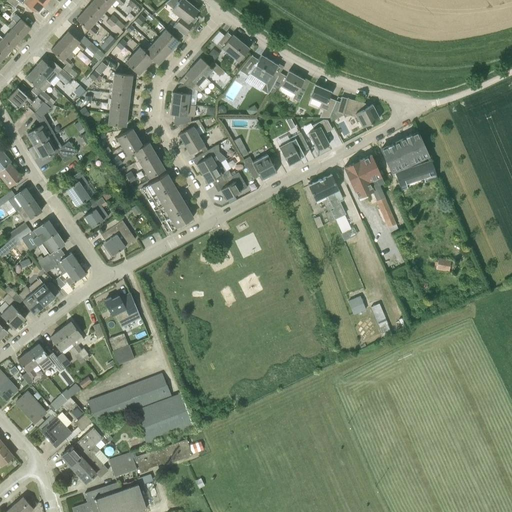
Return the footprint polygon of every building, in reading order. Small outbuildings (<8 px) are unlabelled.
[(38,9),(42,4),(37,0),(5,0),(14,6),(19,0),(22,0),(23,1),(23,0),(25,0),(33,7),(38,9)] [(104,13),(111,5),(105,0),(93,0),(91,2),(104,13)] [(173,26),(184,35),(197,19),(193,16),(198,10),(186,0),(168,0),(165,3),(172,9),(171,11),(180,17),(173,26)] [(96,21),(104,13),(91,2),(84,10),(96,21)] [(96,21),(84,10),(76,19),(93,35),(101,26),(96,21)] [(16,23),(20,19),(14,14),(10,18),(13,20),(16,23)] [(109,18),(115,23),(118,19),(112,14),(109,18)] [(30,28),(20,18),(20,19),(16,23),(11,28),(21,38),(30,28)] [(115,23),(109,18),(105,22),(111,27),(115,23)] [(6,34),(1,29),(0,30),(0,37),(2,38),(12,48),(21,38),(11,28),(6,34)] [(178,41),(165,29),(157,38),(170,50),(178,41)] [(82,51),(86,47),(79,41),(68,31),(59,40),(72,51),(75,54),(80,49),(82,51)] [(227,32),(216,44),(238,62),(249,48),(232,34),(231,36),(227,32)] [(111,34),(102,45),(108,50),(117,39),(111,34)] [(91,42),(83,35),(79,41),(86,47),(87,48),(91,42)] [(12,48),(2,38),(0,40),(0,54),(3,57),(12,48)] [(163,58),(170,50),(157,38),(150,46),(163,58)] [(51,50),(68,66),(72,62),(67,56),(72,51),(59,40),(51,50)] [(122,46),(118,42),(115,46),(121,51),(124,47),(122,46)] [(145,66),(152,59),(145,51),(139,46),(132,54),(145,66)] [(157,64),(163,58),(150,46),(145,51),(152,59),(157,64)] [(138,74),(145,66),(132,54),(125,62),(138,74)] [(252,55),(235,75),(238,78),(243,72),(248,76),(249,73),(265,83),(277,65),(261,55),(258,60),(252,56),(252,55)] [(193,66),(205,77),(212,69),(220,76),(225,71),(213,61),(209,66),(200,58),(193,66)] [(33,68),(45,79),(53,70),(42,59),(33,68)] [(189,87),(194,89),(200,92),(202,89),(198,85),(205,77),(193,66),(185,74),(194,82),(189,87)] [(37,87),(45,79),(33,68),(26,77),(37,87)] [(57,74),(56,75),(65,84),(71,78),(70,76),(63,70),(62,69),(57,74)] [(91,73),(96,78),(99,75),(94,70),(91,73)] [(286,76),(280,73),(269,92),(273,94),(276,89),(278,90),(281,86),(295,94),(292,98),(299,102),(304,93),(298,90),(303,79),(288,71),(286,76)] [(88,77),(93,82),(96,78),(91,73),(88,77)] [(112,83),(130,86),(131,75),(114,73),(112,83)] [(111,93),(129,96),(130,86),(112,83),(111,93)] [(318,108),(323,110),(320,117),(329,117),(330,113),(336,101),(328,98),(331,91),(315,84),(309,97),(321,102),(318,108)] [(34,113),(44,102),(37,96),(32,101),(27,97),(28,96),(18,87),(8,98),(16,106),(15,107),(16,108),(24,100),(29,104),(27,106),(34,112),(34,113)] [(171,103),(187,105),(189,94),(193,94),(194,89),(189,87),(188,94),(172,92),(171,103)] [(42,90),(37,96),(44,102),(45,104),(49,100),(50,98),(42,90)] [(110,103),(128,106),(129,96),(111,93),(110,103)] [(347,99),(342,114),(342,115),(343,114),(348,116),(349,113),(354,114),(361,127),(379,118),(372,105),(364,108),(362,104),(347,99)] [(34,145),(54,133),(43,115),(50,108),(51,109),(54,106),(52,105),(49,100),(45,104),(44,102),(34,113),(39,118),(37,120),(40,125),(27,133),(34,145)] [(109,114),(126,116),(128,106),(110,103),(109,114)] [(178,124),(190,121),(191,116),(193,117),(195,106),(187,105),(171,103),(169,114),(174,115),(173,123),(176,125),(178,124)] [(126,116),(109,114),(107,124),(125,126),(126,116)] [(184,144),(198,136),(195,129),(202,125),(199,119),(190,121),(178,124),(182,132),(178,134),(184,144)] [(314,130),(307,133),(317,151),(329,144),(324,134),(329,131),(323,120),(311,126),(314,130)] [(122,147),(137,138),(132,128),(116,137),(122,147)] [(398,140),(399,141),(392,144),(392,143),(387,146),(380,149),(390,171),(402,166),(409,163),(409,164),(416,161),(429,155),(418,131),(411,134),(410,134),(405,136),(405,137),(398,140)] [(290,141),(278,146),(288,166),(300,159),(300,158),(304,156),(302,152),(309,148),(300,132),(288,138),(290,141)] [(54,133),(34,145),(42,158),(56,150),(60,157),(73,148),(69,141),(61,146),(54,133)] [(203,153),(207,150),(198,136),(184,144),(190,154),(200,148),(203,153)] [(127,155),(133,152),(142,146),(137,138),(122,147),(127,155)] [(138,160),(153,151),(148,142),(142,146),(133,152),(138,160)] [(202,174),(220,162),(226,159),(218,152),(217,144),(207,150),(203,153),(206,158),(196,164),(202,174)] [(0,170),(9,163),(11,162),(0,148),(0,170)] [(138,160),(143,168),(158,159),(153,151),(138,160)] [(248,157),(241,161),(251,180),(258,176),(260,180),(276,172),(273,167),(274,167),(273,163),(271,164),(266,154),(252,162),(248,157)] [(372,190),(376,200),(384,196),(379,184),(383,182),(380,176),(381,176),(378,170),(381,169),(374,154),(371,156),(370,155),(369,155),(369,154),(363,157),(364,158),(358,160),(359,161),(353,163),(352,164),(351,162),(345,165),(346,166),(344,167),(357,197),(368,192),(372,190)] [(158,159),(143,168),(149,178),(164,169),(158,159)] [(409,194),(407,188),(437,178),(431,161),(395,173),(403,197),(409,194)] [(220,190),(235,181),(228,170),(225,171),(220,162),(202,174),(207,183),(211,181),(217,192),(220,190)] [(0,178),(8,189),(22,178),(9,163),(0,170),(0,178)] [(87,182),(79,171),(73,176),(77,181),(66,189),(77,206),(90,197),(83,187),(87,183),(87,182)] [(141,189),(147,199),(175,183),(172,178),(170,179),(167,173),(141,189)] [(331,174),(319,179),(308,185),(314,198),(316,203),(322,200),(327,212),(325,213),(329,222),(334,219),(338,217),(345,214),(338,197),(336,198),(333,192),(338,189),(331,174)] [(235,181),(220,190),(226,199),(240,191),(235,181)] [(147,199),(153,210),(179,194),(176,190),(178,188),(175,183),(147,199)] [(0,205),(8,200),(16,211),(16,210),(21,207),(33,198),(25,187),(14,195),(11,190),(4,194),(5,195),(0,198),(0,205)] [(153,210),(160,221),(188,205),(185,200),(183,201),(179,194),(153,210)] [(396,223),(384,196),(376,200),(387,227),(388,227),(395,224),(396,223)] [(105,201),(102,197),(90,205),(93,209),(84,216),(92,227),(108,216),(100,205),(105,201)] [(16,210),(24,222),(41,210),(33,198),(21,207),(16,210)] [(136,215),(141,212),(136,204),(131,208),(136,215)] [(188,205),(160,221),(167,233),(193,217),(189,211),(191,210),(188,205)] [(108,223),(124,246),(135,239),(125,225),(122,220),(122,219),(121,220),(119,216),(108,223)] [(48,220),(31,231),(21,238),(23,240),(30,250),(41,242),(41,243),(56,232),(48,220)] [(24,222),(4,236),(8,241),(12,237),(18,233),(28,226),(24,222)] [(124,247),(124,246),(108,223),(101,228),(104,232),(101,233),(106,240),(103,242),(112,255),(124,247)] [(345,239),(357,235),(354,226),(342,231),(345,239)] [(0,259),(3,257),(23,240),(21,238),(31,231),(28,227),(18,233),(12,237),(8,241),(0,247),(0,259)] [(56,232),(41,243),(49,254),(53,250),(54,251),(64,243),(56,232)] [(63,274),(66,272),(78,263),(71,252),(56,262),(53,258),(51,260),(41,266),(45,273),(56,265),(63,274)] [(47,255),(38,262),(41,266),(51,260),(47,255)] [(436,270),(449,272),(451,260),(438,258),(436,270)] [(78,263),(66,272),(69,276),(65,279),(69,285),(74,282),(85,274),(78,263)] [(60,288),(65,284),(58,277),(54,280),(60,288)] [(28,288),(43,306),(54,297),(54,296),(59,292),(50,282),(46,285),(44,282),(42,283),(38,279),(28,288)] [(24,292),(20,296),(12,287),(11,288),(9,286),(4,290),(18,304),(22,300),(33,314),(43,306),(28,288),(27,287),(24,292)] [(14,307),(18,304),(4,290),(0,294),(0,295),(2,298),(9,305),(0,313),(0,314),(14,329),(25,318),(14,307)] [(104,300),(111,314),(114,313),(121,326),(139,316),(129,292),(119,297),(118,295),(111,299),(110,297),(104,300)] [(349,299),(355,313),(367,308),(361,294),(349,299)] [(73,346),(74,347),(78,344),(84,339),(81,336),(70,321),(60,329),(70,343),(73,346)] [(97,338),(103,335),(98,323),(92,325),(97,338)] [(60,349),(70,343),(60,329),(50,337),(60,349)] [(113,351),(128,345),(123,333),(108,338),(113,351)] [(27,351),(37,364),(44,360),(48,365),(53,362),(38,343),(27,351)] [(117,363),(133,357),(129,345),(128,345),(113,351),(117,363)] [(78,352),(74,347),(73,346),(69,349),(74,355),(78,352)] [(81,349),(78,352),(85,361),(89,357),(87,354),(88,353),(83,348),(81,349)] [(37,364),(27,351),(17,359),(31,379),(36,375),(32,369),(37,364)] [(64,367),(70,363),(62,353),(56,357),(64,367)] [(161,372),(154,375),(163,398),(171,395),(161,372)] [(154,375),(146,378),(156,401),(163,398),(154,375)] [(146,378),(139,381),(148,404),(156,401),(146,378)] [(8,380),(0,386),(0,393),(5,400),(17,390),(8,380)] [(139,381),(132,384),(141,407),(148,404),(139,381)] [(68,391),(71,395),(80,388),(76,384),(68,391)] [(132,384),(124,386),(133,411),(141,407),(132,384)] [(124,386),(117,389),(126,413),(133,411),(124,386)] [(117,389),(109,392),(119,416),(126,413),(117,389)] [(15,402),(25,412),(37,401),(27,391),(15,402)] [(109,392),(102,395),(111,419),(119,416),(109,392)] [(180,392),(133,411),(146,443),(193,427),(180,392)] [(56,409),(61,404),(66,399),(61,394),(50,403),(56,409)] [(102,395),(94,398),(104,422),(111,419),(102,395)] [(61,404),(66,409),(74,401),(69,396),(66,399),(61,404)] [(94,398),(87,401),(96,425),(104,422),(94,398)] [(37,401),(25,412),(34,423),(46,412),(37,401)] [(79,407),(73,409),(76,417),(82,414),(79,407)] [(62,412),(41,430),(55,446),(71,432),(65,426),(70,422),(62,412)] [(73,422),(80,430),(91,420),(84,412),(73,422)] [(61,455),(71,467),(97,442),(102,438),(93,427),(61,455)] [(170,462),(192,455),(186,438),(185,438),(185,439),(164,446),(170,462)] [(97,442),(71,467),(85,482),(95,473),(99,477),(108,470),(94,454),(99,450),(98,449),(101,446),(97,442)] [(163,465),(170,462),(164,446),(164,445),(163,446),(164,446),(136,456),(136,455),(135,455),(141,472),(148,470),(147,468),(162,463),(163,465)] [(5,447),(0,450),(0,466),(13,457),(5,447)] [(113,476),(135,468),(129,451),(107,459),(113,476)] [(140,484),(152,480),(150,474),(138,478),(140,484)] [(134,511),(146,508),(137,484),(121,489),(118,482),(97,489),(84,493),(87,502),(84,503),(72,507),(73,511),(134,511)] [(16,502),(24,511),(29,511),(33,508),(37,504),(31,498),(27,502),(23,497),(16,502)] [(7,511),(24,511),(16,502),(7,511)]
